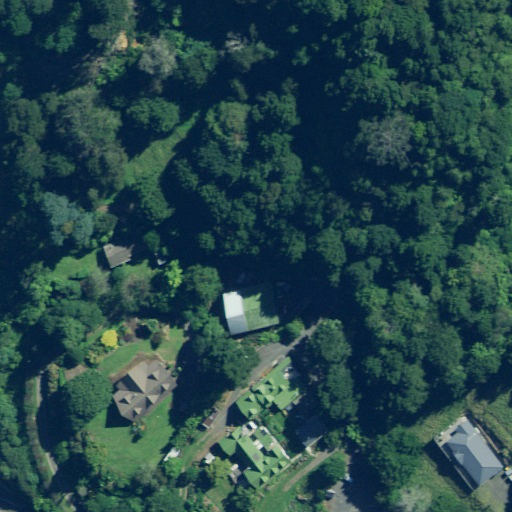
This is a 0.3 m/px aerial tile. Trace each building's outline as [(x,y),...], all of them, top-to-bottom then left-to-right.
[(148,253),(143,239),(112,248),(117,262),(148,253)] [(278,329),(271,289),(224,297),(231,336),(278,329)] [(257,421),(276,405),(284,414),(322,381),(296,351),(283,362),(239,400),(257,421)] [(77,357),(63,360),(67,378),(81,375),(77,357)] [(156,367),(149,358),(110,389),(136,422),(184,383),(165,360),(156,367)] [(325,416),(296,433),(306,450),(334,432),(325,416)] [(267,452),(253,434),(244,423),(220,442),(232,457),(237,454),(248,468),(243,471),(258,490),(290,465),(276,446),(267,452)]
